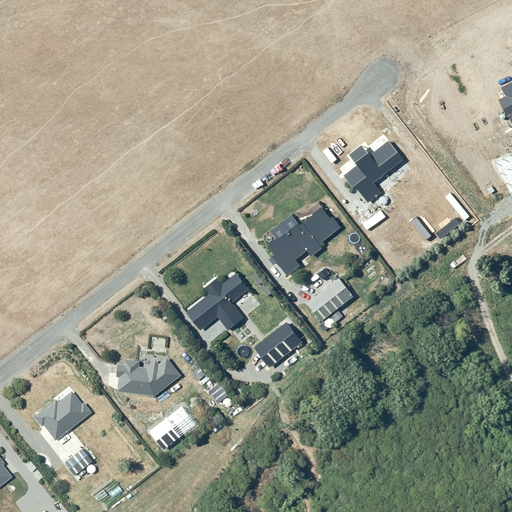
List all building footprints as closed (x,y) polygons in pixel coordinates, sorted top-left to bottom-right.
[(409,167),(384,133),(365,148),(362,144),(348,154),(352,159),(338,169),(366,205),(382,192),(379,189),(409,167)] [(318,244),(340,226),(324,205),(297,226),(289,216),(269,232),(276,240),(268,247),(273,253),(269,256),(287,278),(301,267),(297,260),(309,250),(312,254),(321,247),(318,244)] [(249,289),(236,272),(223,283),(219,277),(205,288),(209,294),(186,311),(201,330),(218,317),(227,330),(243,318),(232,302),(249,289)] [(307,302),(321,320),(328,330),(344,318),(337,308),(353,296),(339,278),(307,302)] [(298,353),(294,348),(303,341),(286,320),(253,346),(269,367),(280,358),(284,364),(298,353)] [(155,395),(182,374),(170,357),(165,356),(167,339),(151,337),(150,348),(141,347),(139,360),(125,358),(124,364),(119,363),(118,377),(120,377),(118,392),(155,395)] [(89,412),(71,390),(56,402),(53,399),(33,415),(54,440),(89,412)] [(93,458),(81,443),(63,458),(75,473),(93,458)] [(0,484),(12,476),(0,459),(0,484)]
